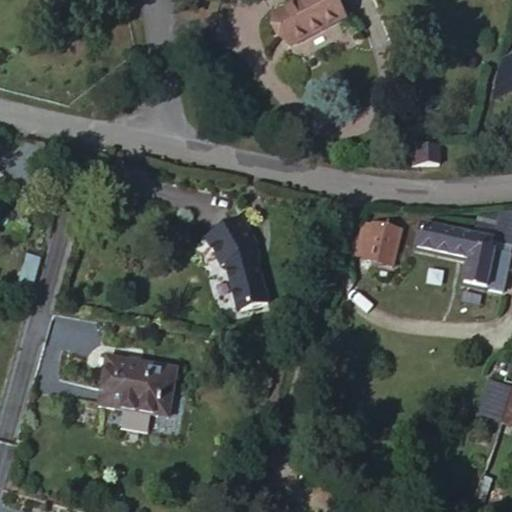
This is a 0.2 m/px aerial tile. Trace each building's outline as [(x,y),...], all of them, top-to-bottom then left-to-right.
[(293,0),(271,14),(291,45),(340,14),(330,0),(293,0)] [(511,49),(508,51),(500,90),(511,85),(511,49)] [(425,168),(453,167),(452,147),(426,147),(425,168)] [(0,247),(12,215),(0,210),(0,247)] [(275,304),(263,246),(267,245),(253,218),(217,237),(231,263),(235,261),(246,309),(275,304)] [(403,235),(362,224),(351,259),(392,271),(403,235)] [(511,224),(495,246),(511,258),(511,224)] [(427,232),(419,259),(465,273),(456,297),(503,311),(511,282),(511,275),(482,267),(487,248),(427,232)] [(172,413),(181,368),(110,354),(98,400),(172,413)] [(511,405),(502,425),(511,427),(511,405)]
